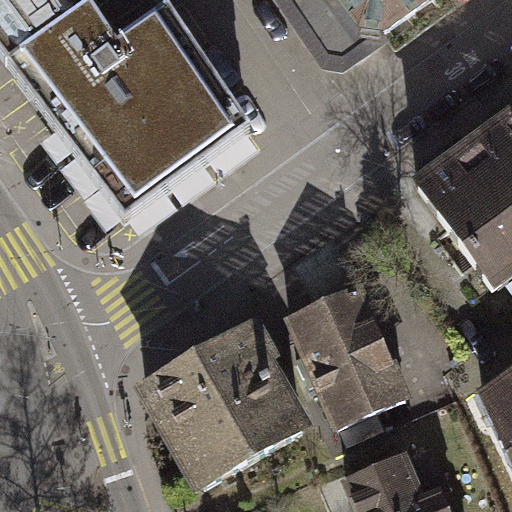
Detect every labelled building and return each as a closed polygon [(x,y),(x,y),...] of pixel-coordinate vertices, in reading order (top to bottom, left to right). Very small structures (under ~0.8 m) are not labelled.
[(0,0),(0,62),(7,72),(89,13),(80,0),(0,0)] [(332,0),(281,0),(327,63),(341,64),(366,47),(332,0)] [(332,0),(366,47),(430,0),(332,0)] [(89,13),(7,72),(125,228),(252,136),(168,14),(119,46),(123,52),(119,55),(89,13)] [(479,144),(414,191),(490,294),(511,277),(511,120),(496,132),(500,137),(483,150),(479,144)] [(293,273),(311,316),(358,295),(368,291),(333,244),(293,273)] [(311,316),(291,325),(307,363),(298,367),(304,381),(314,376),(339,434),(406,405),(358,295),(311,316)] [(257,328),(147,391),(206,492),(304,436),(255,351),(267,344),(257,328)] [(511,379),(483,400),(511,464),(511,379)] [(404,462),(348,486),(358,511),(448,511),(442,497),(423,505),(404,462)]
